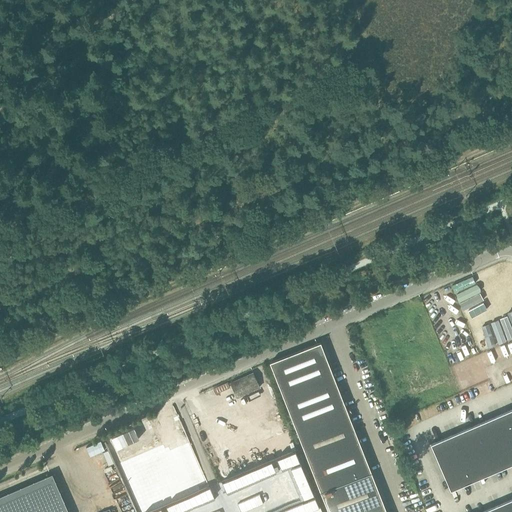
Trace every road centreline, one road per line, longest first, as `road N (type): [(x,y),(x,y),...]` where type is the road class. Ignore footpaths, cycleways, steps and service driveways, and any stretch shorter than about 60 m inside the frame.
road 1 (track): [(511,137),(0,363)]
road 2 (unclassified): [(0,466),(511,246)]
road 3 (track): [(0,88),(134,0)]
